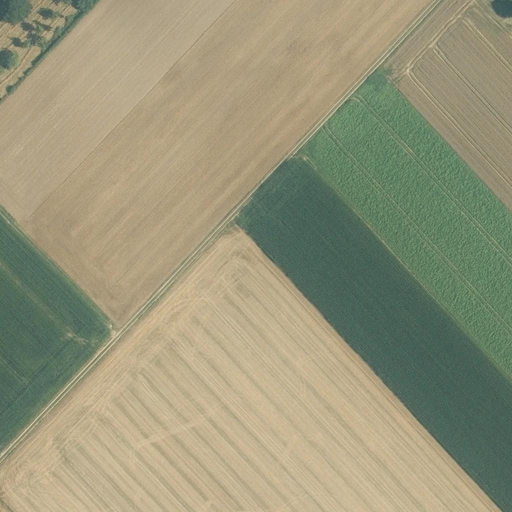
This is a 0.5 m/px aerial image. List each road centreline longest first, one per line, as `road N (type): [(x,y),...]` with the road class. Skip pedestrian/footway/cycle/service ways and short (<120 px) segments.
road 1 (track): [(0,476),(452,0)]
road 2 (track): [(0,208),(123,342)]
